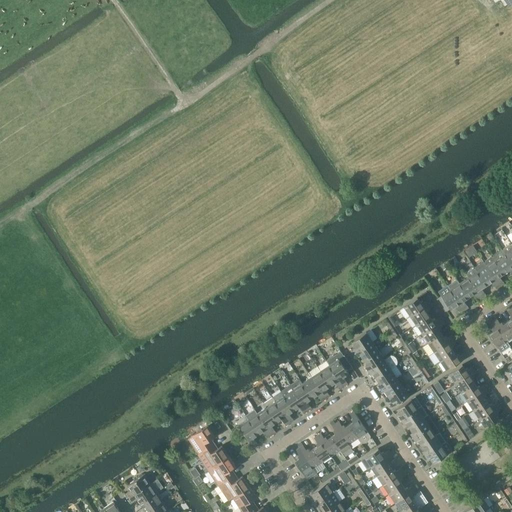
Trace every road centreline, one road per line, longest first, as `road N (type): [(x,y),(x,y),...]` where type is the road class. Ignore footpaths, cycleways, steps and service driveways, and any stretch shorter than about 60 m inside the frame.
road 1 (track): [(332,0),(46,193)]
road 2 (residential): [(445,511),(363,394),(271,454),(305,511)]
road 3 (residential): [(511,294),(466,329),(511,402)]
road 4 (track): [(182,103),(115,0)]
